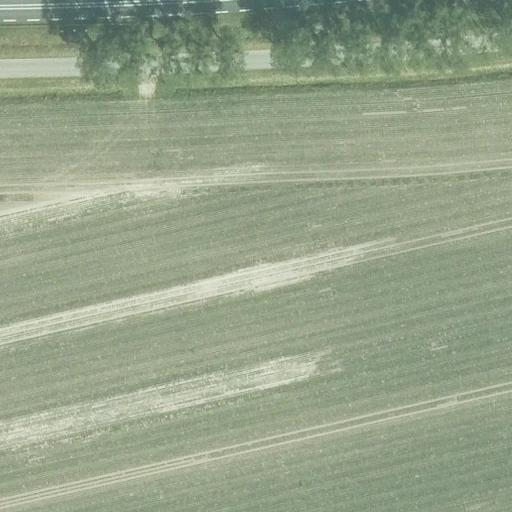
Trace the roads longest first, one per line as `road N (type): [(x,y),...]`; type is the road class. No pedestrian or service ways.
road 1 (unclassified): [(0,69),(511,39)]
road 2 (primary): [(194,0),(0,7)]
